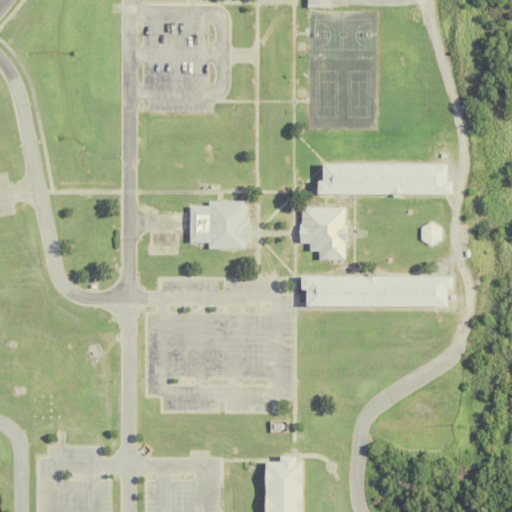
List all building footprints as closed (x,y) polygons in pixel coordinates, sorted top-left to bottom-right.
[(307,8),(307,0),(329,0),(329,8),(307,8)] [(451,185),(451,198),(317,198),(317,185),(322,185),(322,168),(446,168),(446,185),(451,185)] [(247,219),(248,225),(250,225),(250,244),(244,244),(244,250),(208,250),(208,243),(189,243),(189,208),(208,208),(208,203),(244,203),(244,219),(247,219)] [(345,225),(345,244),(344,244),(344,261),(318,261),(318,252),(309,252),(309,244),(299,244),(299,225),(300,225),(300,208),(344,208),(344,225),(345,225)] [(420,240),(420,227),(430,221),(440,227),(440,240),(430,246),(420,240)] [(447,295),(447,312),(306,311),(306,294),(301,294),(301,280),(452,281),(452,295),(447,295)] [(302,467),(302,511),(265,511),(265,467),(280,467),(280,460),(295,460),(295,467),(302,467)] [(324,470),(324,465),(329,462),(334,465),(334,471),(329,473),(324,470)]
